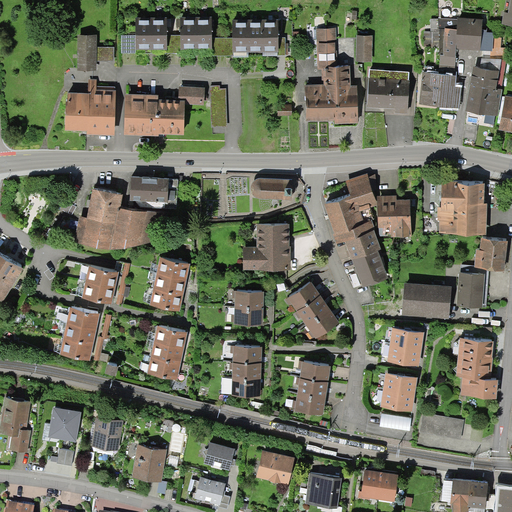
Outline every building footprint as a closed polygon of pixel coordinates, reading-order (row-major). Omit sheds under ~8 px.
[(511,0),(509,0),(508,13),(503,12),(501,24),(511,25),(511,0)] [(57,27),(68,27),(67,15),(57,15),(57,27)] [(180,47),(195,47),(195,18),(180,18),(180,47)] [(195,47),(210,47),(210,18),(195,18),(195,47)] [(135,47),(150,47),(150,19),(135,19),(135,47)] [(150,47),(165,47),(165,19),(150,19),(150,47)] [(456,30),(437,28),(437,32),(438,46),(438,53),(439,54),(443,54),(443,55),(454,56),(455,45),(483,48),(482,59),(504,60),(506,51),(498,50),(499,40),(485,38),(485,32),(480,32),(481,22),(457,20),(456,30)] [(232,50),(247,50),(247,21),(232,21),(232,50)] [(247,50),(262,50),(261,21),(247,21),(247,50)] [(262,50),(276,50),(276,21),(261,21),(262,50)] [(333,67),(332,39),(332,29),(313,29),(313,40),(318,40),(320,67),(325,67),(325,91),(334,91),(335,118),(356,117),(355,87),(348,87),(347,66),(333,67)] [(425,46),(438,46),(437,32),(432,32),(432,35),(424,36),(425,46)] [(78,69),(92,69),(92,36),(78,36),(78,69)] [(355,61),(368,61),(369,36),(356,36),(355,61)] [(443,55),(443,54),(439,54),(438,70),(453,71),(454,56),(443,55)] [(500,89),(504,60),(482,59),(480,59),(479,67),(474,66),(471,82),(493,86),(493,88),(500,89)] [(407,80),(407,72),(395,71),(394,79),(382,79),(382,71),(369,70),(368,78),(366,106),(406,107),(408,80),(407,80)] [(450,90),(452,75),(423,72),(420,104),(457,107),(458,90),(450,90)] [(67,100),(65,100),(65,127),(113,129),(114,99),(114,94),(94,93),(95,82),(88,82),(88,94),(67,94),(67,100)] [(493,88),(493,86),(471,82),(466,110),(483,113),(480,129),(493,132),(500,89),(493,88)] [(225,86),(212,86),(214,125),(227,125),(225,86)] [(335,118),(334,91),(325,91),(320,91),(313,91),(313,86),(304,86),(305,118),(329,118),(335,118)] [(183,102),(202,103),(202,100),(206,100),(206,96),(202,96),(203,89),(179,88),(178,101),(125,99),(124,129),(182,131),(183,102)] [(511,129),(511,98),(504,98),(498,128),(511,129)] [(277,115),(290,115),(290,106),(277,107),(277,115)] [(338,241),(345,238),(372,229),(368,220),(373,219),(367,204),(375,202),(374,200),(371,190),(374,190),(374,175),(345,184),(349,194),(325,202),(338,241)] [(175,208),(176,191),(177,180),(130,177),(130,198),(140,198),(139,206),(151,206),(151,207),(175,208)] [(259,196),(290,197),(291,189),(291,180),(260,179),(257,179),(253,181),(251,184),(251,187),(251,191),(253,194),(256,195),(259,196)] [(450,233),(480,234),(482,182),(441,181),(440,208),(437,211),(440,214),(440,232),(450,233)] [(163,238),(166,213),(156,212),(117,206),(120,193),(93,188),(85,228),(78,226),(75,241),(109,248),(121,247),(163,238)] [(410,234),(409,200),(377,201),(378,235),(410,234)] [(247,267),(287,267),(286,224),(257,224),(257,248),(247,248),(247,267)] [(378,248),(372,229),(345,238),(362,282),(384,275),(374,249),(378,248)] [(475,266),(475,267),(487,268),(502,270),(505,239),(481,237),(480,249),(476,249),(475,264),(475,266)] [(0,297),(20,265),(0,252),(0,297)] [(161,257),(157,273),(184,278),(187,263),(161,257)] [(84,264),(81,280),(112,287),(116,271),(84,264)] [(457,304),(485,306),(487,268),(475,267),(460,266),(457,304)] [(157,273),(154,288),(180,294),(184,278),(157,273)] [(78,295),(109,302),(112,287),(81,280),(78,295)] [(297,309),(318,295),(309,282),(288,296),(297,309)] [(441,312),(443,287),(405,284),(403,309),(441,312)] [(151,303),(177,309),(180,294),(154,288),(151,303)] [(262,307),(260,307),(261,291),(236,290),(235,307),(262,307)] [(327,309),(318,295),(297,309),(306,323),(327,309)] [(71,307),(67,322),(94,328),(97,312),(71,307)] [(262,308),(262,307),(235,307),(235,323),(260,324),(260,308),(262,308)] [(336,322),(327,309),(306,323),(316,336),(336,322)] [(67,322),(64,338),(90,343),(94,328),(67,322)] [(158,326),(155,341),(181,347),(184,331),(158,326)] [(391,344),(418,348),(420,333),(410,331),(410,330),(404,329),(403,330),(393,329),(391,344)] [(61,353),(87,359),(90,343),(64,338),(61,353)] [(467,376),(487,378),(491,340),(463,338),(459,376),(467,376)] [(155,341),(151,357),(178,362),(181,347),(155,341)] [(406,361),(416,363),(418,348),(391,344),(389,359),(399,360),(399,362),(405,363),(406,361)] [(233,362),(258,362),(259,346),(234,345),(233,362)] [(148,372),(174,378),(178,362),(151,357),(148,372)] [(300,377),(325,381),(328,365),(303,361),(300,377)] [(105,371),(114,373),(116,364),(107,362),(105,371)] [(258,379),(258,362),(233,362),(233,378),(258,379)] [(384,389),(412,393),(414,378),(404,376),(404,375),(397,374),(397,375),(386,374),(384,389)] [(465,394),(493,397),(495,379),(487,378),(467,376),(465,394)] [(323,397),(325,381),(300,377),(298,393),(323,397)] [(257,395),(258,379),(233,378),(232,394),(257,395)] [(399,407),(409,408),(412,393),(384,389),(382,404),(392,406),(392,407),(399,408),(399,407)] [(320,413),(323,397),(298,393),(295,409),(320,413)] [(28,431),(23,430),(28,402),(5,398),(4,410),(6,410),(4,420),(2,420),(0,430),(0,431),(13,434),(10,449),(24,451),(28,431)] [(55,407),(51,433),(75,437),(79,411),(55,407)] [(392,415),(382,414),(380,426),(390,428),(392,415)] [(459,438),(462,421),(422,414),(419,431),(459,438)] [(402,417),(392,415),(390,428),(400,429),(402,417)] [(115,449),(119,421),(98,417),(93,446),(95,446),(96,442),(113,445),(112,449),(115,449)] [(412,418),(402,417),(400,429),(410,431),(412,418)] [(230,458),(233,450),(209,443),(204,461),(228,468),(229,465),(232,466),(234,459),(230,458)] [(319,454),(321,448),(307,445),(306,451),(319,454)] [(136,455),(132,476),(159,481),(164,449),(141,446),(140,456),(136,455)] [(270,478),(285,481),(290,459),(263,452),(259,470),(266,472),(270,478)] [(335,504),(336,501),(338,488),(337,488),(338,476),(309,472),(308,483),(311,483),(309,501),(335,504)] [(369,494),(377,495),(380,475),(363,472),(361,492),(358,492),(357,498),(368,500),(369,494)] [(396,477),(380,475),(377,495),(393,497),(396,477)] [(194,496),(219,502),(223,484),(199,478),(194,496)] [(467,511),(468,504),(470,481),(443,478),(440,500),(457,501),(456,506),(454,506),(454,509),(467,511)] [(468,504),(484,505),(487,482),(470,481),(468,504)] [(511,511),(511,485),(497,484),(496,484),(493,511),(511,511)]
